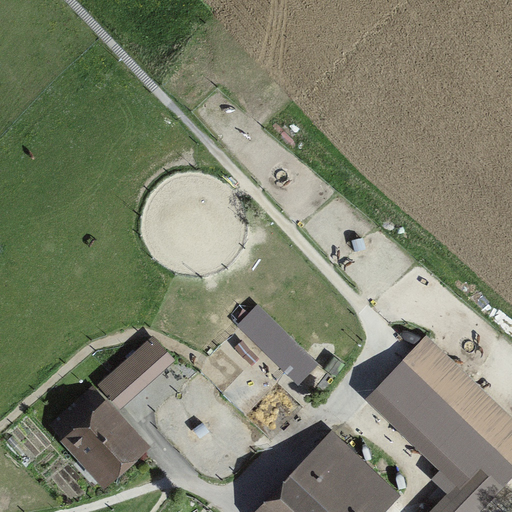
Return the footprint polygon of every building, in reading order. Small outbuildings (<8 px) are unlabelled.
[(315,362),(254,305),(235,325),(297,382),(315,362)] [(474,511),(511,473),(511,419),(427,338),(375,392),(464,478),(431,511),(474,511)] [(102,384),(119,402),(169,359),(152,340),(102,384)] [(106,475),(137,447),(105,411),(110,406),(96,391),(91,395),(91,394),(54,427),(68,443),(84,459),(88,455),(106,475)] [(265,511),(380,511),(396,496),(336,438),(265,511)]
